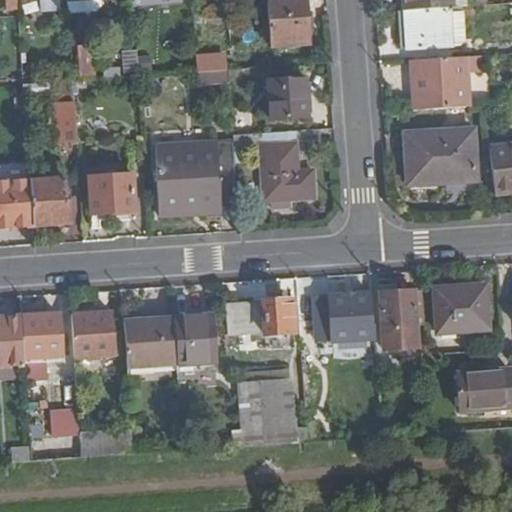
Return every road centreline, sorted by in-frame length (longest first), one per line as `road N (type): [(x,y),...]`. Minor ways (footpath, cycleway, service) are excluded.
road 1 (residential): [(0,273),(367,248)]
road 2 (residential): [(367,248),(349,0)]
road 3 (residential): [(511,240),(367,248)]
